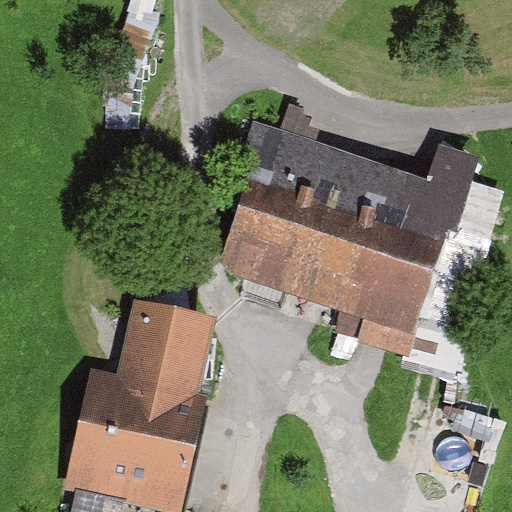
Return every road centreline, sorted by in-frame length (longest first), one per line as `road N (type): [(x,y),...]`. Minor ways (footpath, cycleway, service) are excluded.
road 1 (track): [(193,0),(278,82),(338,113),(435,125),(511,118)]
road 2 (residential): [(206,301),(190,0)]
road 3 (track): [(242,511),(267,339),(206,301)]
